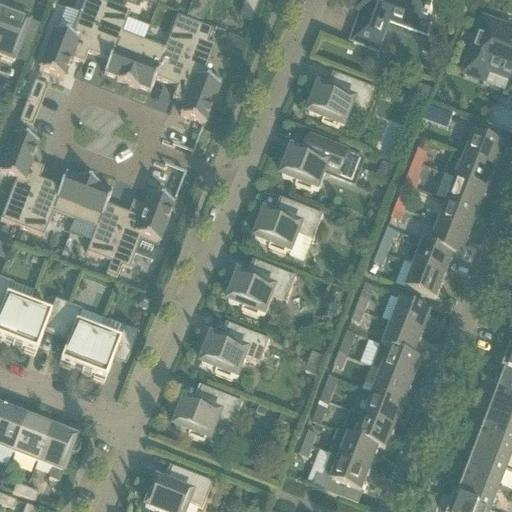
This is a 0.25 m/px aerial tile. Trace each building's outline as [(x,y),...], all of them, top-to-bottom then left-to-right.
[(38,72),(62,82),(63,81),(66,72),(68,66),(70,62),(72,62),(81,66),(104,6),(87,0),(85,0),(70,40),(53,33),(53,34),(38,72)] [(251,0),(247,0),(239,21),(252,26),(261,4),(251,0)] [(360,0),(359,7),(364,9),(351,44),(378,54),(391,18),(410,25),(408,31),(427,38),(434,20),(431,19),(437,0),(360,0)] [(104,6),(81,66),(82,67),(87,55),(108,64),(103,77),(116,82),(115,83),(125,87),(142,44),(121,36),(126,22),(129,16),(104,6)] [(29,23),(0,11),(0,58),(14,63),(29,23)] [(142,44),(125,87),(136,91),(136,90),(149,95),(154,81),(176,90),(171,101),(172,102),(200,29),(176,20),(164,52),(142,44)] [(463,76),(484,85),(491,68),(511,76),(511,91),(509,99),(511,99),(511,32),(505,30),(505,29),(484,21),(463,76)] [(200,29),(172,102),(182,105),(184,106),(179,118),(203,128),(203,127),(207,118),(209,112),(218,89),(220,84),(203,78),(214,49),(206,46),(211,33),(200,29)] [(366,119),(376,93),(336,77),(331,90),(332,91),(331,95),(317,89),(311,102),(314,103),(308,117),(323,123),(321,127),(337,133),(339,129),(344,131),(352,113),(366,119)] [(33,84),(25,105),(39,110),(47,89),(33,84)] [(421,89),(417,101),(428,105),(433,93),(421,89)] [(402,98),(398,107),(412,112),(416,103),(402,98)] [(25,105),(18,125),(31,130),(39,110),(25,105)] [(494,171),(503,148),(496,145),(500,134),(469,122),(456,156),(466,160),(494,171)] [(203,152),(207,141),(186,133),(182,144),(203,152)] [(0,170),(0,177),(15,183),(0,221),(0,223),(18,230),(41,171),(31,167),(30,166),(31,162),(34,155),(37,147),(13,137),(13,138),(0,170)] [(349,155),(309,140),(304,153),(306,154),(304,157),(290,152),(285,165),(287,166),(282,180),(296,186),(295,190),(311,196),(312,192),(317,194),(325,175),(329,177),(350,185),(355,173),(361,160),(349,155)] [(421,169),(426,157),(417,154),(413,165),(421,169)] [(453,155),(444,178),(457,183),(486,194),(494,171),(466,160),(456,156),(453,155)] [(408,177),(404,188),(416,192),(420,181),(417,180),(421,169),(413,165),(408,177)] [(376,183),(392,190),(399,173),(382,166),(376,183)] [(41,171),(18,230),(42,240),(52,215),(73,224),(88,185),(78,181),(77,181),(77,182),(65,177),(64,177),(59,190),(38,182),(42,171),(41,171)] [(477,216),(486,194),(457,183),(449,205),(477,216)] [(88,185),(73,224),(94,232),(89,245),(85,256),(109,265),(132,205),(131,205),(127,217),(105,208),(111,195),(110,195),(98,190),(98,189),(88,185)] [(413,198),(416,192),(404,188),(396,210),(404,213),(410,197),(413,198)] [(109,265),(104,278),(115,282),(120,270),(128,273),(139,244),(156,251),(158,246),(167,223),(169,216),(172,207),(173,207),(148,198),(144,210),(142,209),(132,205),(109,265)] [(312,244),(322,218),(282,202),(277,215),(279,216),(278,220),(263,214),(258,228),(260,228),(255,243),(270,248),(268,252),(284,259),(285,254),(290,256),(298,238),(312,244)] [(440,227),(468,238),(477,216),(449,205),(446,211),(441,213),(438,220),(441,225),(440,227)] [(399,225),(404,213),(396,210),(391,222),(399,225)] [(459,261),(468,238),(440,227),(431,249),(424,246),(424,247),(459,261)] [(362,230),(358,240),(369,244),(374,234),(362,230)] [(387,232),(378,255),(386,258),(393,241),(396,242),(399,236),(395,235),(387,232)] [(415,269),(443,280),(452,259),(459,261),(424,247),(421,253),(418,251),(414,251),(410,253),(408,260),(409,263),(412,266),(416,267),(415,269)] [(382,270),(386,258),(378,255),(374,267),(382,270)] [(285,306),(295,281),(255,265),(250,278),(252,279),(251,283),(236,277),(231,290),(234,291),(228,305),(243,311),(241,315),(257,321),(259,317),(264,319),(271,301),(285,306)] [(434,303),(443,280),(415,269),(406,292),(434,303)] [(0,281),(0,344),(1,343),(12,347),(27,308),(33,294),(11,286),(0,281)] [(334,290),(330,300),(340,304),(344,294),(334,290)] [(139,299),(135,309),(146,313),(150,303),(139,299)] [(364,316),(368,305),(360,301),(356,313),(364,316)] [(56,336),(67,308),(54,302),(48,316),(27,308),(12,347),(23,351),(23,354),(33,358),(44,331),(56,336)] [(421,338),(430,315),(401,304),(392,328),(421,338)] [(67,308),(56,336),(69,340),(58,368),(69,372),(70,370),(81,374),(97,335),(102,321),(80,313),(67,308)] [(359,328),(364,316),(356,313),(351,325),(359,328)] [(259,369),(269,343),(229,327),(224,341),(226,341),(224,345),(210,340),(204,353),(207,353),(201,368),(216,373),(214,377),(230,384),(232,380),(237,382),(244,363),(259,369)] [(420,364),(420,363),(412,360),(421,338),(392,328),(384,350),(420,364)] [(126,363),(137,335),(123,329),(118,343),(97,335),(81,374),(93,379),(92,381),(103,385),(113,358),(126,363)] [(346,361),(351,349),(343,346),(338,358),(346,361)] [(411,386),(420,364),(384,350),(380,348),(371,371),(383,375),(411,386)] [(511,350),(503,372),(511,375),(511,350)] [(312,356),(304,375),(317,380),(324,361),(312,356)] [(342,373),(346,361),(338,358),(334,370),(342,373)] [(511,400),(511,375),(503,372),(498,386),(501,387),(498,395),(511,400)] [(402,408),(411,386),(383,375),(374,397),(402,408)] [(232,431),(242,406),(202,390),(197,403),(199,404),(197,408),(183,402),(178,415),(180,416),(175,430),(189,436),(188,440),(204,446),(205,442),(210,444),(217,426),(232,431)] [(329,406),(334,394),(325,391),(321,403),(329,406)] [(492,401),(486,415),(511,424),(511,400),(498,395),(495,403),(492,401)] [(393,431),(402,408),(374,397),(365,420),(393,431)] [(324,417),(329,406),(321,403),(316,414),(324,417)] [(0,467),(7,470),(12,456),(25,423),(21,421),(22,420),(12,416),(11,418),(0,413),(0,467)] [(385,453),(393,431),(365,420),(350,414),(342,436),(338,434),(337,435),(385,453)] [(511,448),(511,424),(486,415),(481,428),(484,429),(481,437),(511,448)] [(282,417),(279,425),(289,429),(287,434),(295,437),(299,424),(282,417)] [(36,466),(49,433),(38,428),(39,427),(29,423),(28,424),(25,423),(12,456),(20,460),(36,466)] [(49,433),(36,466),(51,472),(47,482),(57,486),(61,476),(69,456),(71,456),(72,456),(74,456),(75,455),(76,455),(77,453),(78,452),(79,451),(79,449),(79,448),(79,446),(78,445),(77,444),(76,443),(74,442),(70,441),(71,439),(61,435),(60,437),(49,433)] [(312,450),(316,439),(308,435),(303,447),(312,450)] [(329,457),(330,458),(340,462),(369,473),(377,451),(384,454),(385,453),(337,435),(329,457)] [(511,455),(511,448),(481,437),(478,445),(476,444),(470,457),(506,471),(511,455)] [(307,462),(312,450),(303,447),(299,459),(307,462)] [(498,492),(506,471),(470,457),(465,471),(468,472),(465,480),(498,492)] [(369,473),(340,462),(330,458),(322,480),(317,478),(312,490),(341,501),(345,490),(360,496),(369,473)] [(200,511),(211,486),(171,470),(166,483),(168,484),(166,488),(152,482),(146,495),(149,496),(144,511),(147,511),(183,511),(186,506),(200,511)] [(490,511),(498,492),(465,480),(462,488),(459,487),(454,500),(485,511),(490,511)] [(23,500),(26,492),(14,487),(11,496),(23,500)] [(33,505),(37,496),(26,492),(23,500),(33,505)] [(9,511),(11,511),(14,504),(4,500),(0,509),(9,511)] [(485,511),(454,500),(449,511),(485,511)]
